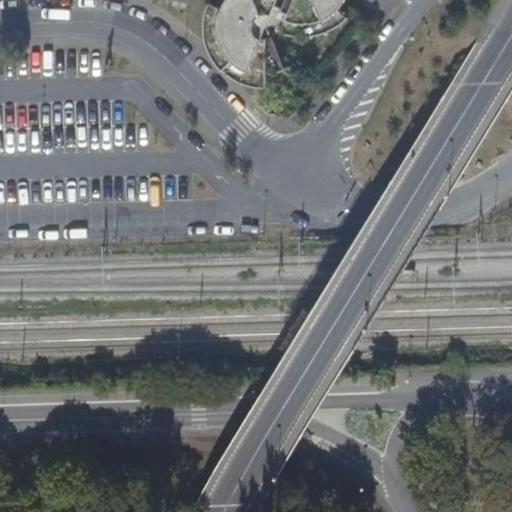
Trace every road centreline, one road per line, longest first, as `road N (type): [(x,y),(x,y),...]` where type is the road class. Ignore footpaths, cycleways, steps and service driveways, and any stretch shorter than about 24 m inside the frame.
road 1 (tertiary): [(222,511),(511,35)]
road 2 (residential): [(0,24),(85,22),(122,32),(287,176)]
road 3 (tertiary): [(270,404),(0,414)]
road 4 (residential): [(287,176),(352,209),(419,213),(465,200),(511,170)]
road 5 (residential): [(422,0),(287,176)]
road 6 (tertiary): [(423,404),(387,396),(270,404)]
road 7 (tertiary): [(270,404),(388,469)]
